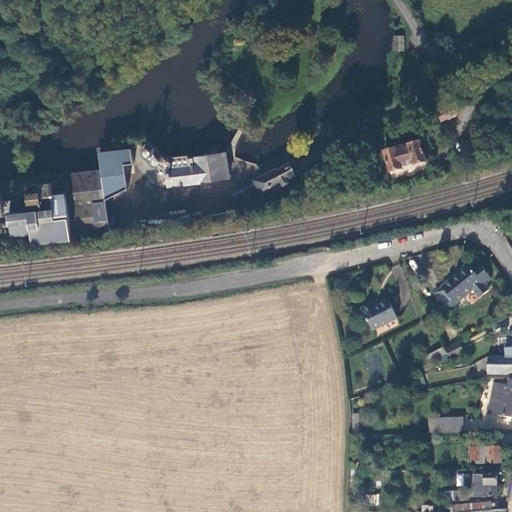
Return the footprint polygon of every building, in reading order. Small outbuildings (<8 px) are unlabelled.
[(394,51),(405,52),(405,36),(395,36),(394,51)] [(441,122),(457,114),(454,108),(438,116),(441,122)] [(143,138),(137,145),(137,153),(151,167),(161,156),(143,138)] [(426,161),(421,139),(401,145),(399,141),(393,143),(394,148),(383,151),(389,172),(402,168),(402,166),(412,163),(414,165),(426,161)] [(328,144),(305,156),(311,166),(334,154),(328,144)] [(229,176),(227,151),(209,152),(192,155),(192,163),(167,166),(168,184),(195,181),(229,176)] [(307,168),(311,166),(305,156),(302,158),(307,168)] [(241,208),(262,198),(259,192),(275,186),(276,188),(289,182),(288,177),(304,170),(298,159),(231,194),(236,204),(239,203),(241,208)] [(103,180),(102,167),(9,177),(1,178),(3,189),(0,189),(0,211),(66,203),(67,214),(25,219),(27,231),(70,227),(71,235),(108,232),(105,203),(103,180)] [(125,178),(103,180),(105,203),(111,202),(118,193),(126,192),(125,178)] [(472,270),(474,272),(481,266),(479,264),(472,270)] [(437,297),(450,312),(474,293),(481,301),(490,293),(486,287),(493,281),(481,266),(474,272),(472,270),(470,268),(444,289),(445,291),(437,297)] [(373,305),(363,311),(374,332),(398,320),(389,301),(375,308),(373,305)] [(461,345),(446,352),(449,358),(450,361),(464,354),(461,345)] [(433,363),(448,355),(444,348),(430,356),(433,363)] [(511,359),(506,359),(490,359),(489,375),(511,376),(511,380),(511,382),(511,381),(511,359)] [(511,381),(511,382),(510,382),(509,386),(496,386),(490,415),(511,419),(511,381)] [(439,422),(438,434),(465,433),(465,420),(439,422)] [(511,437),(496,438),(495,445),(511,445),(511,437)] [(501,449),(490,449),(491,466),(502,465),(501,449)] [(362,474),(352,473),(350,502),(360,503),(362,474)] [(468,473),(456,475),(457,486),(469,485),(468,473)] [(499,498),(499,476),(485,476),(486,478),(476,479),(475,499),(499,498)] [(383,478),(373,479),(372,488),(382,489),(383,478)] [(367,505),(378,505),(379,494),(367,494),(367,505)] [(451,506),(450,511),(471,511),(486,511),(486,502),(451,506)]
